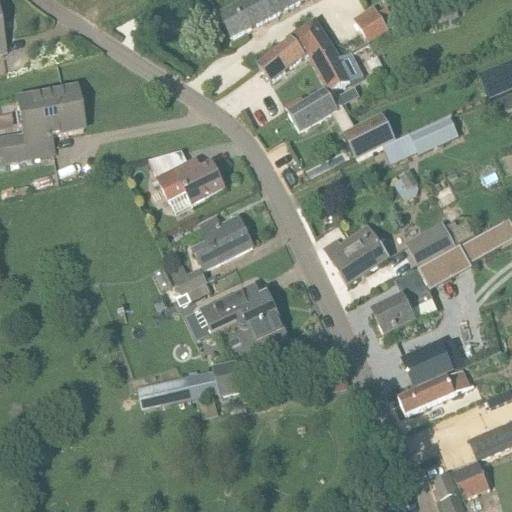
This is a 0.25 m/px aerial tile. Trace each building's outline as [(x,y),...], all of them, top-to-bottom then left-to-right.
[(229,42),(309,0),(257,0),(219,20),(229,42)] [(459,20),(455,7),(435,12),(438,26),(459,20)] [(373,10),(353,23),(368,47),(398,29),(387,11),(377,17),(373,10)] [(316,67),(331,97),(338,93),(364,80),(354,56),(342,62),(319,27),(259,71),(271,87),(309,58),(316,67)] [(511,63),(479,77),(490,103),(511,93),(511,63)] [(51,139),(63,137),(83,133),(75,92),(14,104),(22,137),(0,140),(0,169),(55,160),(51,139)] [(353,132),(342,110),(335,114),(330,104),(327,99),(326,95),(300,109),(288,116),(299,135),(331,117),(337,129),(338,128),(356,164),(394,145),(381,118),(353,132)] [(342,110),(351,105),(351,104),(347,95),(340,99),(330,104),(335,114),(342,110)] [(511,97),(503,101),(508,113),(511,111),(511,97)] [(285,110),(288,116),(300,109),(297,103),(285,110)] [(409,139),(417,156),(418,158),(418,159),(458,141),(449,121),(409,139)] [(212,168),(193,178),(183,156),(149,165),(168,208),(170,207),(176,219),(193,211),(192,209),(224,193),(212,168)] [(401,182),(407,194),(417,189),(418,188),(409,173),(399,179),(401,182)] [(446,178),(448,183),(457,180),(456,175),(446,178)] [(205,246),(194,252),(204,274),(234,259),(252,251),(238,222),(220,230),(216,221),(198,230),(205,246)] [(445,231),(456,251),(476,241),(467,225),(458,230),(455,225),(445,231)] [(437,261),(456,251),(445,231),(442,226),(405,247),(417,271),(437,261)] [(364,279),(389,262),(368,230),(350,241),(340,248),(337,244),(324,252),(347,290),(364,279)] [(432,302),(422,282),(418,273),(394,285),(402,302),(391,308),(373,316),(384,340),(415,325),(437,314),(431,303),(432,302)] [(176,285),(182,298),(206,286),(204,284),(199,274),(188,279),(176,285)] [(200,314),(212,339),(237,327),(237,328),(239,330),(240,331),(243,332),(245,332),(247,332),(249,331),(260,355),(270,350),(288,342),(267,297),(261,300),(255,288),(200,314)] [(187,307),(200,301),(195,292),(182,299),(187,307)] [(154,308),(157,315),(168,310),(164,303),(154,308)] [(443,348),(441,345),(401,363),(414,394),(455,376),(454,374),(465,369),(454,344),(443,348)] [(212,370),(213,374),(209,375),(214,398),(218,397),(219,401),(243,396),(236,365),(212,370)] [(214,398),(209,375),(137,391),(138,395),(142,413),(200,401),(214,398)] [(405,419),(455,398),(454,396),(470,390),(463,375),(398,403),(405,419)] [(511,399),(510,395),(486,404),(490,412),(511,403),(511,399)] [(478,464),(508,452),(499,430),(468,441),(478,464)] [(452,476),(463,503),(489,492),(479,465),(452,476)] [(441,504),(457,497),(450,479),(434,486),(441,504)] [(444,511),(463,511),(458,498),(441,506),(444,511)]
